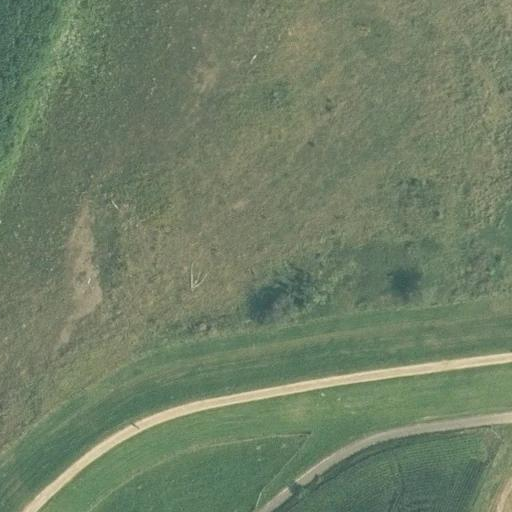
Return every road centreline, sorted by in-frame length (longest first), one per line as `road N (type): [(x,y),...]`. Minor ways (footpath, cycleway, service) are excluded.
road 1 (track): [(28,511),(130,430),(194,411),(511,360)]
road 2 (unclassified): [(264,511),(375,439),(511,417)]
